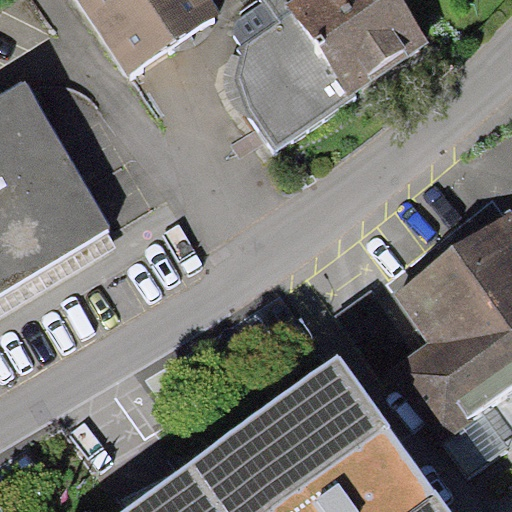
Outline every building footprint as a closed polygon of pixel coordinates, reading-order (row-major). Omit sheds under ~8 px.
[(77,0),(133,83),(222,19),(209,0),(77,0)] [(254,118),(276,155),(433,49),(398,0),(269,0),(264,4),(268,9),(234,33),(249,54),(244,82),(254,118)] [(0,100),(0,298),(16,289),(112,234),(25,86),(0,100)] [(453,436),(511,393),(511,213),(396,297),(429,343),(401,364),(453,436)] [(150,511),(444,511),(343,372),(164,502),(150,511)]
